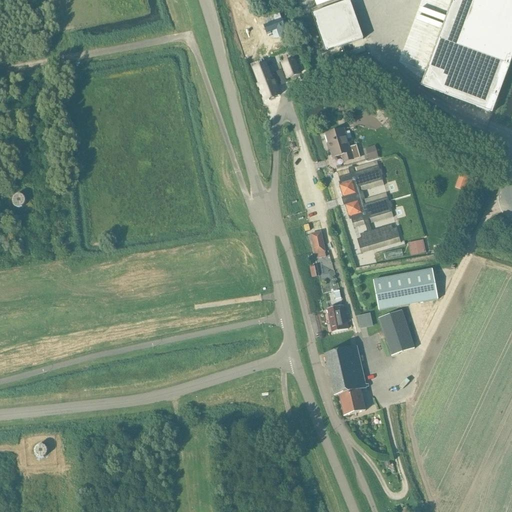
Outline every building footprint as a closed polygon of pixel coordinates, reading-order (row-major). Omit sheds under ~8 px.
[(511,0),(453,0),(427,72),(445,78),(440,94),(492,114),(504,80),(505,80),(511,59),(511,0)] [(281,20),(264,26),(266,34),(276,30),(279,38),(287,35),(281,20)] [(299,74),(293,60),(282,64),(288,78),(299,74)] [(275,97),(279,96),(273,80),(271,81),(265,65),(254,69),(260,85),(258,86),(264,102),(269,100),(269,101),(271,100),(270,99),(273,98),(274,99),(275,98),(275,97)] [(343,130),(326,135),(329,144),(328,144),(330,149),(333,158),(342,155),(344,162),(359,158),(356,146),(349,148),(343,130)] [(375,147),(365,149),(369,161),(378,158),(375,147)] [(350,175),(339,178),(341,185),(339,185),(342,198),(345,205),(348,218),(350,217),(352,224),(363,221),(365,226),(369,225),(370,224),(368,220),(392,213),(391,208),(392,208),(390,202),(389,202),(388,198),(364,205),(363,201),(364,201),(363,200),(365,200),(363,192),(361,192),(360,192),(359,188),(382,181),(381,176),(383,176),(381,170),(379,170),(378,166),(354,173),(353,168),(352,169),(348,170),(350,175)] [(462,174),(457,189),(464,191),(469,176),(462,174)] [(27,209),(28,206),(27,204),(26,202),(25,200),(23,199),(20,198),(18,198),(15,199),(14,201),(12,203),(12,206),(12,208),(14,211),(16,212),(18,213),(21,214),(23,213),(25,211),(27,209)] [(360,239),(357,240),(361,254),(401,243),(399,238),(396,228),(393,229),(392,228),(392,229),(391,226),(360,235),(361,238),(360,238),(360,239)] [(325,252),(321,233),(311,235),(315,254),(325,252)] [(423,240),(408,244),(411,257),(426,254),(423,240)] [(403,257),(401,250),(384,254),(385,261),(403,257)] [(438,300),(432,270),(373,282),(379,311),(438,300)] [(343,306),(327,310),(332,333),(348,330),(343,306)] [(402,311),(379,319),(391,357),(414,349),(402,311)] [(333,397),(336,396),(338,396),(343,417),(366,412),(361,391),(366,389),(356,347),(324,355),(333,397)] [(49,458),(50,456),(50,453),(49,451),(47,449),(45,448),(43,447),(40,447),(38,448),(36,450),(35,452),(34,455),(35,457),(36,460),(38,462),(40,463),(43,463),(46,462),(48,460),(49,458)]
